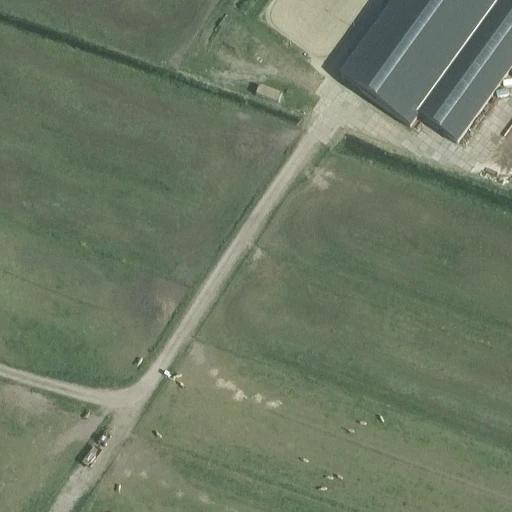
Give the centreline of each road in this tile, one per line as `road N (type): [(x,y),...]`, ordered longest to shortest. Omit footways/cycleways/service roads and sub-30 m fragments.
road 1 (track): [(337,108),(65,495)]
road 2 (track): [(0,369),(65,392),(131,401)]
